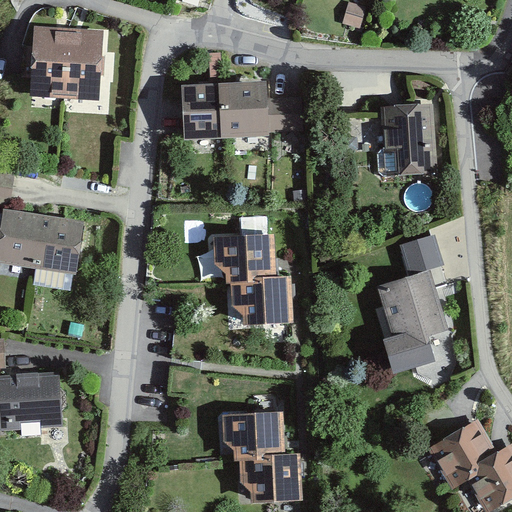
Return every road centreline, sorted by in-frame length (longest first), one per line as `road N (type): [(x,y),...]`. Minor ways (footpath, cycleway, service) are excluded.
road 1 (residential): [(92,511),(117,453),(154,55),(162,42),(188,30),(321,58),(469,65)]
road 2 (residential): [(511,405),(485,361),(460,98),(469,65)]
